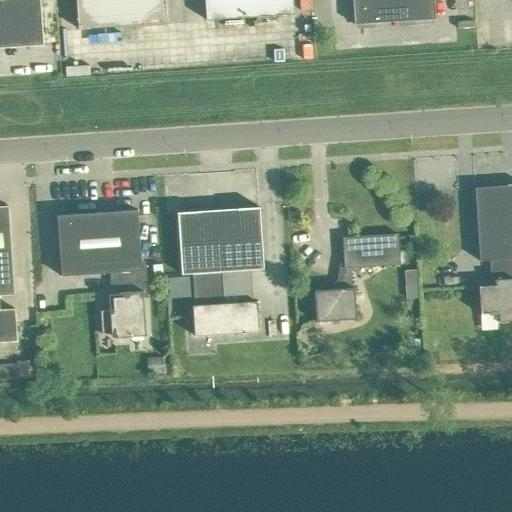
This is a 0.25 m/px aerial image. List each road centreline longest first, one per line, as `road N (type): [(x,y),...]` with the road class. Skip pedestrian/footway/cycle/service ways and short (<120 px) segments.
road 1 (residential): [(0,153),(511,120)]
road 2 (track): [(511,406),(0,426)]
